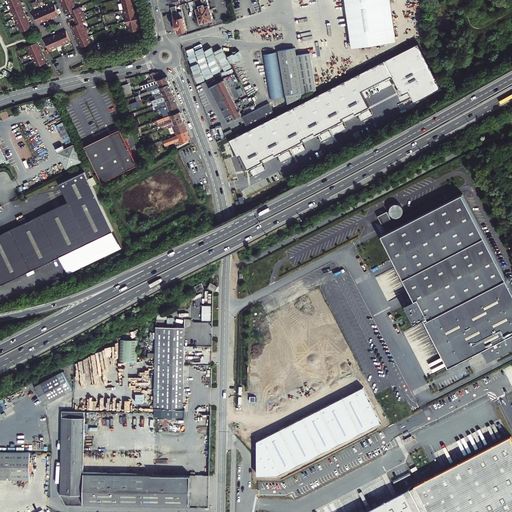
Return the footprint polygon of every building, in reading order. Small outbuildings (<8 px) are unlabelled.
[(33,28),(20,0),(8,0),(13,9),(11,10),(13,13),(14,13),(19,24),(18,24),(19,27),(21,27),(23,32),(33,28)] [(93,41),(88,30),(89,29),(88,27),(86,27),(84,22),(87,21),(84,15),(86,14),(84,11),(83,12),(81,6),(78,7),(75,2),(76,1),(75,0),(61,0),(67,12),(71,10),(73,15),(76,21),(75,21),(77,25),(74,27),(83,47),(95,42),(94,40),(93,41)] [(141,23),(137,10),(133,0),(122,0),(130,31),(141,28),(140,23),(141,23)] [(206,6),(204,0),(193,0),(194,0),(189,2),(192,11),(197,9),(206,6)] [(390,0),(344,0),(351,45),(396,38),(390,0)] [(35,11),(34,12),(39,24),(60,15),(55,4),(50,6),(49,5),(46,6),(46,8),(36,12),(35,11)] [(176,6),(171,7),(178,32),(187,30),(182,10),(177,12),(176,6)] [(206,6),(197,9),(201,22),(211,19),(206,6)] [(64,45),(64,46),(67,44),(67,43),(72,41),(67,30),(46,40),(52,51),(53,50),(64,45)] [(141,39),(139,33),(120,38),(122,44),(141,39)] [(31,52),(32,56),(33,55),(37,65),(37,66),(37,68),(48,63),(39,42),(29,47),(31,52)] [(443,87),(420,43),(232,139),(240,155),(243,154),(250,167),(263,161),(262,158),(275,152),(277,154),(304,140),(303,138),(316,131),(317,134),(344,120),(344,117),(371,107),(363,90),(394,75),(405,94),(410,90),(416,101),(443,87)] [(284,105),(300,97),(294,56),(292,48),(276,51),(284,105)] [(262,49),(256,50),(257,58),(254,59),(254,66),(263,65),(262,49)] [(195,53),(197,58),(190,61),(194,76),(217,68),(215,62),(210,64),(211,69),(209,70),(203,51),(195,53)] [(236,52),(228,56),(238,77),(246,73),(242,67),(243,66),(236,52)] [(294,56),(300,97),(313,90),(308,54),(294,56)] [(147,81),(148,84),(163,78),(163,75),(154,72),(151,72),(152,73),(150,74),(152,80),(147,81)] [(141,91),(151,87),(168,80),(167,76),(163,78),(148,84),(140,88),(141,91)] [(242,114),(224,79),(210,87),(228,121),(242,114)] [(168,80),(151,87),(152,91),(169,84),(168,80)] [(122,96),(132,92),(128,83),(118,87),(122,96)] [(169,84),(152,91),(151,91),(153,95),(171,89),(169,84)] [(171,89),(153,95),(155,100),(173,93),(171,89)] [(173,93),(155,100),(157,105),(174,98),(173,93)] [(174,98),(157,105),(158,108),(159,108),(159,109),(176,102),(174,98)] [(274,111),(269,101),(242,116),(247,125),(274,111)] [(176,102),(159,109),(163,118),(180,112),(176,102)] [(180,112),(163,118),(160,120),(162,125),(182,117),(180,112)] [(161,126),(163,130),(172,126),(183,122),(182,117),(162,125),(161,126)] [(175,135),(186,131),(187,131),(183,122),(172,126),(175,135)] [(187,134),(186,131),(175,135),(162,141),(164,146),(180,140),(182,144),(189,140),(186,134),(187,134)] [(123,132),(87,149),(104,186),(140,169),(123,132)] [(64,145),(57,148),(67,168),(83,160),(75,143),(65,147),(64,145)] [(0,278),(1,278),(5,283),(61,257),(67,268),(120,243),(87,174),(64,185),(72,202),(0,235),(0,278)] [(382,235),(414,296),(404,301),(416,325),(426,320),(450,367),(479,352),(485,364),(511,350),(511,289),(463,194),(382,235)] [(396,219),(405,211),(398,202),(389,210),(396,219)] [(388,211),(378,215),(382,224),(391,219),(388,211)] [(208,288),(215,292),(218,287),(211,283),(208,288)] [(211,320),(211,305),(202,305),(202,320),(211,320)] [(167,324),(179,324),(179,316),(161,317),(161,314),(158,314),(158,319),(167,318),(167,324)] [(191,325),(158,324),(155,405),(188,407),(191,325)] [(120,339),(119,361),(137,361),(137,340),(120,339)] [(59,372),(37,384),(45,400),(68,388),(59,372)] [(75,405),(75,409),(93,408),(93,405),(96,405),(96,409),(105,409),(104,403),(106,403),(106,399),(102,399),(102,398),(78,399),(78,405),(75,405)] [(62,411),(60,495),(65,505),(190,507),(191,475),(84,473),(85,411),(62,411)] [(173,431),(193,432),(193,417),(173,416),(173,431)] [(396,425),(382,432),(383,434),(397,427),(396,425)] [(140,470),(141,431),(132,431),(132,469),(140,470)] [(511,511),(511,443),(510,440),(506,440),(503,439),(446,469),(445,472),(381,504),(377,503),(365,510),(364,511),(511,511)] [(30,452),(0,451),(0,477),(30,478),(30,452)] [(181,472),(190,472),(190,461),(181,461),(181,472)]
